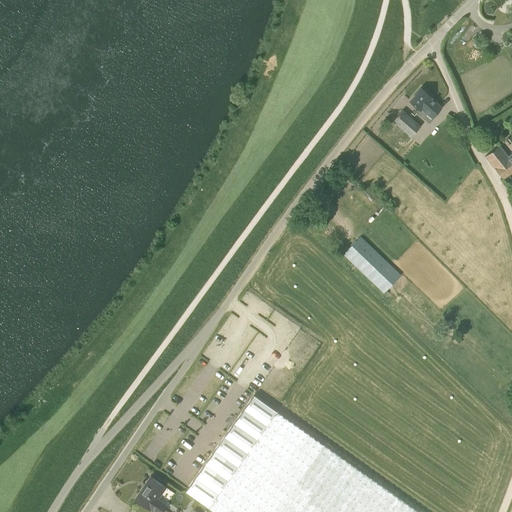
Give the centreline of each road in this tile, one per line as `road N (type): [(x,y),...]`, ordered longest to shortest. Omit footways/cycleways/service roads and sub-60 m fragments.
road 1 (track): [(386,0),(348,94),(107,418),(98,442)]
road 2 (unclassified): [(210,325),(326,164),(413,62)]
road 3 (track): [(49,511),(85,456),(210,325)]
road 4 (residential): [(504,199),(427,47)]
